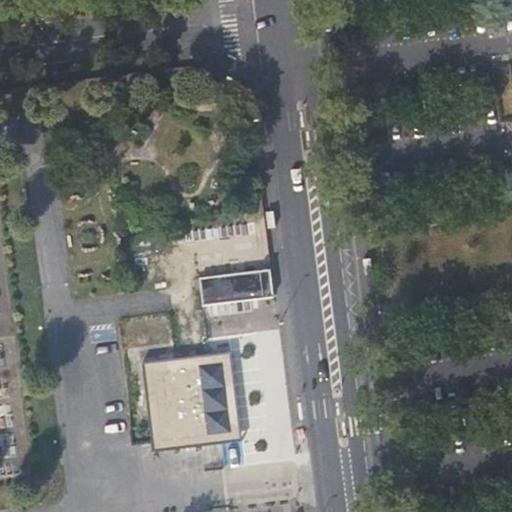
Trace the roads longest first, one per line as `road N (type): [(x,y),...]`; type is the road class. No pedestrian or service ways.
road 1 (secondary): [(350,511),(289,11)]
road 2 (unclassified): [(289,11),(0,47)]
